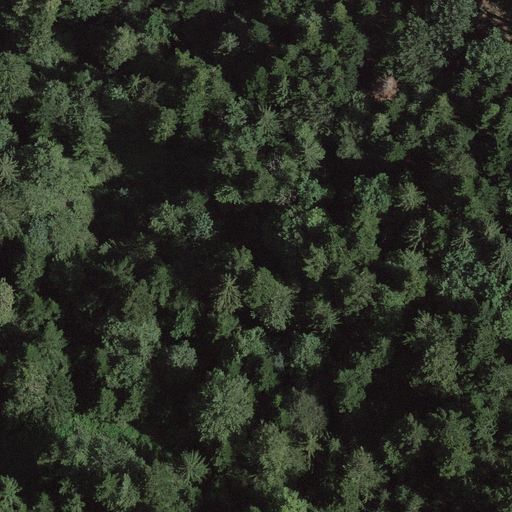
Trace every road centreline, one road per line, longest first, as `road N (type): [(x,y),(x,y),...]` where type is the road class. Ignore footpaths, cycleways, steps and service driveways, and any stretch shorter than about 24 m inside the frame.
road 1 (track): [(0,156),(190,195),(425,276)]
road 2 (track): [(32,0),(92,68),(178,193)]
